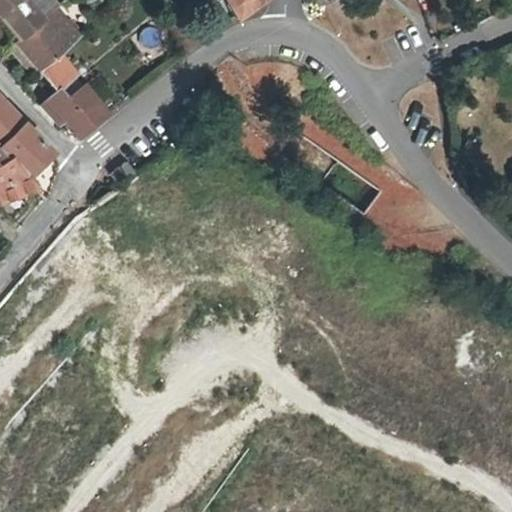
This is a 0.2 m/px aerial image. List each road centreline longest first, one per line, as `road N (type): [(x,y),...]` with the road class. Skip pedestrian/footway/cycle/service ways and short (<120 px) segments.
road 1 (residential): [(79,168),(226,40),(287,30)]
road 2 (residential): [(366,91),(428,182),(511,263)]
road 3 (residential): [(511,23),(366,91)]
road 4 (residential): [(0,77),(79,168)]
